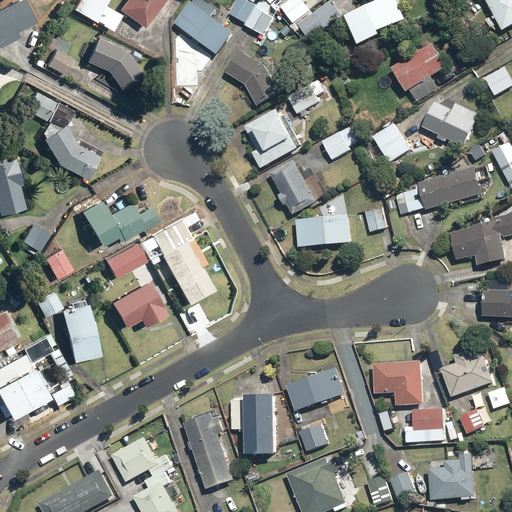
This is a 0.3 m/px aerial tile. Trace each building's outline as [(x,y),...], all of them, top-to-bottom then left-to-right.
[(0,45),(15,39),(11,31),(29,23),(18,0),(16,0),(0,7),(0,45)] [(105,0),(78,0),(72,10),(112,32),(120,17),(102,6),(105,0)] [(143,29),(164,0),(124,0),(117,10),(143,29)] [(201,0),(194,0),(176,25),(218,57),(234,35),(212,19),(217,12),(201,0)] [(274,19),(267,15),(267,13),(272,6),(261,0),(257,8),(243,0),(239,0),(231,17),(247,26),(246,27),(257,33),(264,37),(274,19)] [(311,11),(301,0),(294,0),(283,10),(295,24),(311,11)] [(405,21),(394,0),(389,0),(346,20),(359,48),(380,39),(378,33),(405,21)] [(511,0),(485,0),(493,14),(488,17),(493,26),(498,23),(504,34),(511,29),(511,0)] [(343,16),(333,2),(295,28),(305,43),(343,16)] [(288,26),(280,32),(289,42),(296,36),(288,26)] [(119,91),(139,76),(130,64),(137,59),(132,52),(125,57),(121,52),(96,40),(85,64),(106,73),(119,91)] [(446,69),(433,46),(392,71),(407,94),(411,92),(417,102),(440,88),(433,77),(446,69)] [(72,58),(53,48),(43,67),(62,77),(72,58)] [(258,109),(281,95),(265,67),(240,52),(225,74),(246,88),(258,109)] [(485,79),(494,98),(511,88),(511,78),(507,67),(485,79)] [(326,92),(320,82),(290,99),(300,116),(321,103),(317,97),(326,92)] [(86,118),(36,92),(26,110),(47,121),(76,136),(86,118)] [(469,110),(441,96),(424,130),(464,151),(478,124),(465,117),(469,110)] [(280,111),(246,129),(258,150),(253,153),(262,170),(300,149),(280,111)] [(76,136),(47,121),(40,135),(55,166),(84,180),(99,150),(75,139),(76,136)] [(392,125),(373,139),(392,164),(411,150),(392,125)] [(359,143),(351,128),(323,144),(333,162),(352,151),(350,148),(359,143)] [(511,142),(492,152),(511,188),(511,142)] [(13,159),(0,162),(0,215),(22,210),(16,186),(20,186),(13,159)] [(295,162),(271,175),(282,195),(279,197),(285,208),(288,206),(294,217),(318,204),(295,162)] [(484,196),(476,169),(419,185),(427,212),(484,196)] [(99,202),(78,213),(97,248),(113,239),(116,244),(155,222),(147,207),(134,214),(128,205),(125,207),(124,205),(106,215),(99,202)] [(383,209),(366,213),(371,234),(388,230),(383,209)] [(472,231),(451,235),(457,262),(476,257),(478,267),(506,261),(502,239),(511,236),(511,214),(507,217),(492,220),(493,224),(471,229),(472,231)] [(300,250),(352,246),(349,217),(324,219),(323,217),(316,218),(317,220),(297,222),(300,250)] [(159,256),(186,306),(213,291),(200,268),(199,269),(185,243),(190,240),(180,220),(151,236),(161,255),(159,256)] [(48,234),(32,224),(21,243),(37,253),(48,234)] [(103,261),(113,280),(145,262),(134,244),(103,261)] [(60,250),(43,259),(55,280),(71,271),(60,250)] [(147,283),(108,304),(122,329),(137,321),(141,328),(164,316),(147,283)] [(17,286),(3,294),(11,310),(25,302),(17,286)] [(511,289),(509,291),(484,291),(483,317),(511,318),(511,289)] [(53,293),(34,302),(42,318),(61,308),(53,293)] [(85,305),(59,311),(70,363),(97,357),(85,305)] [(0,344),(16,336),(1,311),(0,311),(0,344)] [(54,345),(48,334),(33,343),(39,353),(41,352),(43,356),(46,353),(45,350),(54,345)] [(0,361),(15,352),(11,345),(0,351),(0,361)] [(441,370),(452,399),(494,383),(481,347),(454,356),(457,364),(441,370)] [(21,355),(0,366),(0,409),(6,420),(45,399),(21,355)] [(421,363),(374,365),(375,395),(396,394),(396,407),(424,405),(421,363)] [(336,369),(286,386),(296,413),(346,395),(336,369)] [(59,389),(49,395),(55,406),(73,396),(65,381),(57,385),(59,389)] [(246,456),(275,456),(274,397),(242,397),(242,401),(232,401),(232,431),(243,431),(244,455),(246,455),(246,456)] [(444,409),(413,411),(414,431),(445,430),(444,409)] [(477,410),(460,418),(468,435),(485,427),(477,410)] [(212,415),(184,424),(190,443),(188,444),(191,452),(193,451),(200,471),(199,471),(200,475),(201,475),(207,491),(235,481),(219,436),(225,434),(219,418),(213,420),(212,415)] [(320,420),(298,428),(307,452),(328,445),(320,420)] [(133,498),(141,511),(178,511),(164,486),(171,483),(165,472),(174,467),(167,455),(157,460),(145,438),(112,456),(127,484),(150,471),(153,477),(145,481),(149,489),(133,498)] [(428,462),(431,502),(462,499),(462,501),(471,501),(471,498),(476,498),(472,455),(459,456),(460,460),(449,461),(448,460),(428,462)] [(326,458),(287,475),(302,511),(328,511),(347,505),(336,474),(340,472),(339,470),(345,467),(342,460),(336,463),(336,462),(329,465),(326,458)] [(100,471),(39,504),(42,511),(87,511),(114,498),(100,471)] [(410,472),(390,480),(398,500),(417,493),(415,489),(416,489),(410,472)] [(386,476),(368,482),(375,506),(393,501),(386,476)] [(247,483),(237,486),(241,498),(251,494),(247,483)]
